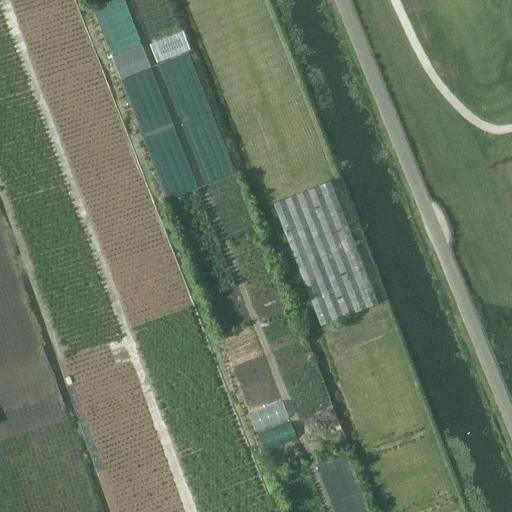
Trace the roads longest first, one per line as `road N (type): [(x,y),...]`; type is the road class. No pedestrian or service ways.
road 1 (track): [(131,0),(332,511)]
road 2 (track): [(5,0),(193,511)]
road 3 (residential): [(511,430),(341,0)]
